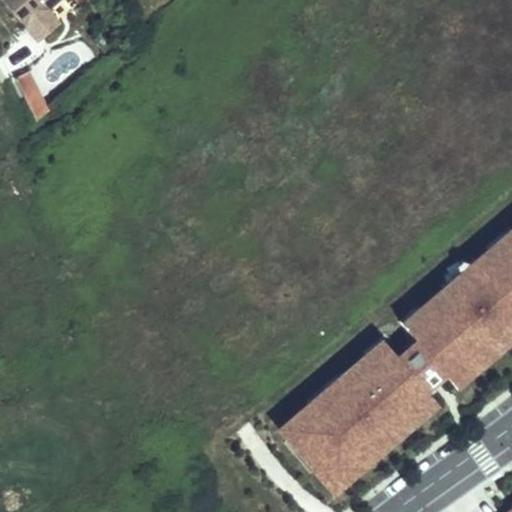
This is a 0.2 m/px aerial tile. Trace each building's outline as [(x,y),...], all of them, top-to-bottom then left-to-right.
[(0,0),(38,42),(81,4),(77,0),(0,0)] [(14,78),(24,98),(37,91),(27,71),(14,78)] [(24,98),(35,121),(47,111),(37,91),(24,98)] [(491,251),(494,255),(508,242),(505,238),(511,232),(511,230),(509,227),(486,247),(490,252),(491,251)] [(420,313),(423,316),(407,330),(416,341),(397,358),(387,346),(372,360),(368,356),(367,357),(344,377),(343,378),(346,382),(316,408),(312,404),(311,405),(283,429),(317,469),(321,466),(334,481),(341,475),(344,479),(345,478),(371,456),(378,450),(375,446),(408,418),(411,422),(418,415),(435,401),(425,390),(444,374),(451,381),(467,367),(470,370),(471,370),(498,346),(506,340),(502,336),(511,327),(511,232),(505,238),(508,242),(494,255),(491,251),(490,252),(478,263),(480,266),(449,293),(446,290),(446,291),(421,312),(420,313)] [(446,290),(449,293),(480,266),(478,263),(474,257),(441,286),(446,291),(446,290)] [(423,316),(420,313),(421,312),(417,307),(399,321),(407,330),(423,316)] [(511,327),(502,336),(506,340),(498,346),(502,351),(511,342),(511,327)] [(372,360),(387,346),(380,338),(364,352),(367,357),(368,356),(372,360)] [(471,370),(470,370),(467,367),(451,381),(458,389),(475,375),(471,370)] [(346,382),(343,378),(344,377),(340,373),(307,401),(311,405),(312,404),(316,408),(346,382)] [(408,418),(375,446),(378,450),(371,456),(375,461),(422,420),(418,415),(411,422),(408,418)] [(321,466),(317,469),(314,471),(335,495),(349,483),(345,478),(344,479),(341,475),(334,481),(321,466)]
